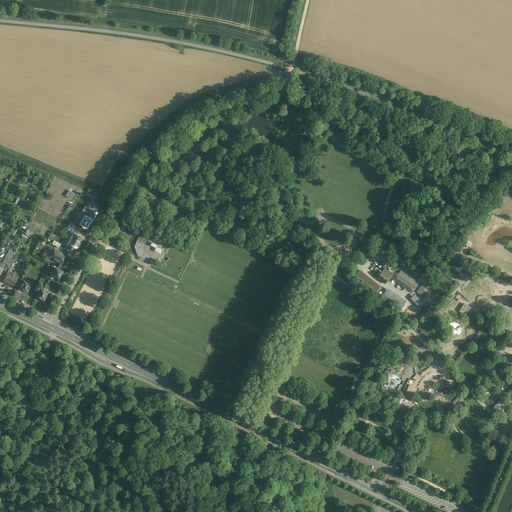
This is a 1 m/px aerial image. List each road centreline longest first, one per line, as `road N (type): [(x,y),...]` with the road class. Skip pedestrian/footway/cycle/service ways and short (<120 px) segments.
road 1 (primary): [(422,511),(50,327)]
road 2 (unclassified): [(309,0),(289,73),(178,134),(98,242)]
road 3 (track): [(321,257),(239,430)]
road 4 (track): [(147,511),(49,363)]
road 5 (track): [(52,336),(37,404),(0,467)]
